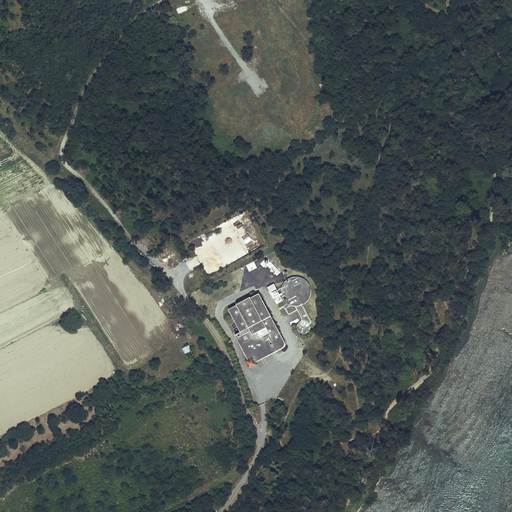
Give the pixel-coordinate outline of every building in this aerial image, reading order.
[(179,14),(187,10),(185,5),(177,9),(179,14)] [(300,306),(303,305),(305,304),(307,303),(308,302),(309,300),(310,299),(311,297),(311,295),(312,293),(312,292),(312,290),(312,288),(311,286),(310,284),(309,283),(308,281),(307,280),(305,279),(304,278),(302,277),(300,277),(298,277),(296,277),(295,277),(293,277),(291,278),(289,279),(288,280),(287,281),(285,283),(284,284),(284,286),(283,288),(283,289),(282,291),(283,293),(283,295),(283,297),(284,298),(285,300),(286,301),(288,303),(289,304),(291,305),(292,305),(296,306),(300,306)] [(260,292),(228,306),(239,331),(235,333),(237,337),(251,331),(252,333),(257,331),(260,338),(261,337),(269,353),(285,346),(260,292)] [(296,306),(292,305),(287,308),(290,314),(298,309),(303,318),(302,322),(303,321),(306,321),(309,323),(310,325),(311,320),(303,305),(300,306),(296,306)] [(310,325),(309,323),(306,321),(303,321),(302,322),(301,322),(300,323),(299,324),(298,325),(298,327),(298,328),(299,330),(299,331),(301,332),(302,333),(304,334),(305,334),(307,333),(308,332),(309,331),(310,330),(310,329),(310,327),(310,325)] [(189,344),(182,347),(184,353),(191,350),(189,344)] [(258,364),(257,362),(260,360),(257,355),(255,356),(256,358),(253,360),(251,357),(252,356),(252,354),(247,356),(249,359),(247,360),(251,368),(258,364)]
